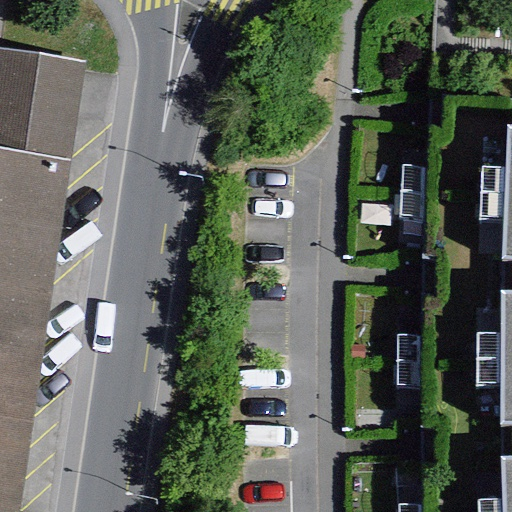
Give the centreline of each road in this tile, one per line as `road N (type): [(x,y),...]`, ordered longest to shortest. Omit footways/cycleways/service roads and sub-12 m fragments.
road 1 (residential): [(192,0),(101,511)]
road 2 (residential): [(316,511),(321,202)]
